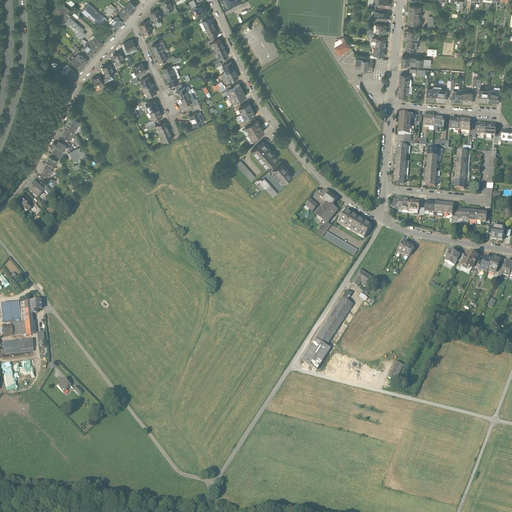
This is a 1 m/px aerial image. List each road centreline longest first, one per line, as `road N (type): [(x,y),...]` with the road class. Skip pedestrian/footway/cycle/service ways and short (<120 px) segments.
road 1 (residential): [(377,218),(319,178),(270,119),(211,0)]
road 2 (track): [(48,305),(174,468),(214,482)]
road 3 (residential): [(131,21),(78,82),(42,154),(0,208)]
road 4 (track): [(289,367),(511,424)]
road 5 (track): [(457,511),(511,373)]
road 6 (primary): [(0,141),(21,63),(20,0)]
road 7 (residential): [(511,251),(421,235),(377,218)]
road 8 (track): [(214,482),(289,367)]
